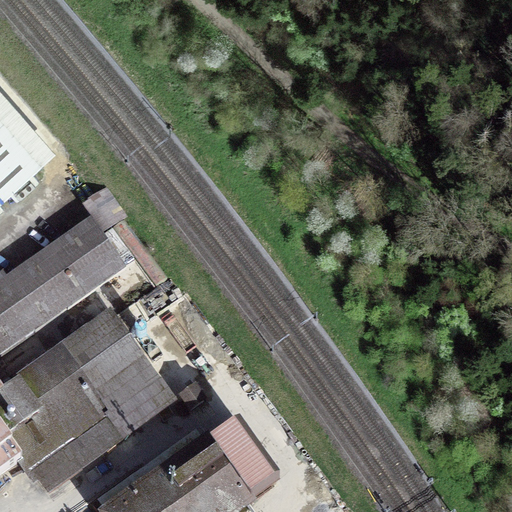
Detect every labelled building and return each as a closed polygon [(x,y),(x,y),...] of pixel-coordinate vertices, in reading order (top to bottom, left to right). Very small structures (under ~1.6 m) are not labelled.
[(0,193),(43,155),(0,106),(0,193)] [(0,354),(112,275),(76,224),(0,277),(0,354)] [(3,387),(0,388),(0,471),(18,459),(42,495),(173,404),(109,313),(3,387)] [(194,390),(181,399),(193,414),(205,405),(194,390)] [(240,511),(255,502),(208,438),(106,511),(240,511)]
